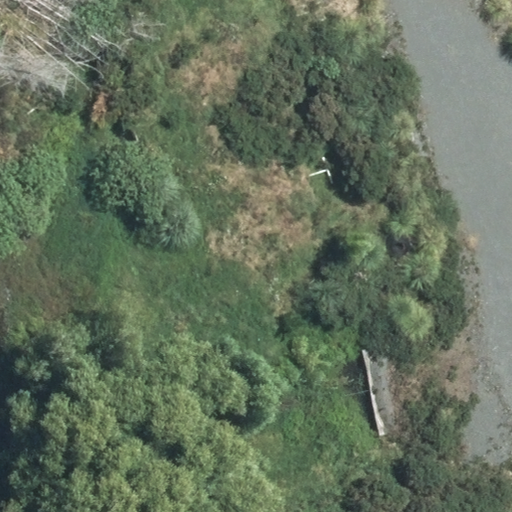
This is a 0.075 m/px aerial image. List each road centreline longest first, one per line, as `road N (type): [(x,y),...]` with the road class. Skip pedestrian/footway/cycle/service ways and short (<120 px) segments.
road 1 (residential): [(472,127),(511,307)]
road 2 (residential): [(430,0),(472,127)]
